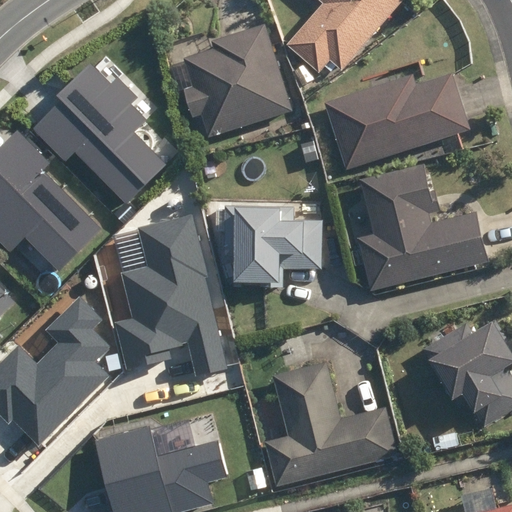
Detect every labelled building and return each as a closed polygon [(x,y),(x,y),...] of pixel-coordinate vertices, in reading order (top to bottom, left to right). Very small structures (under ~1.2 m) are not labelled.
[(288,47),(320,75),(329,63),(342,73),(404,0),(315,0),(323,6),(288,47)] [(203,115),(210,138),(292,113),(265,27),(211,43),(214,50),(185,59),(195,90),(186,93),(193,118),(203,115)] [(78,150),(128,205),(170,167),(133,126),(142,118),(95,67),(32,124),(65,161),(78,150)] [(326,103),(347,170),(470,131),(452,76),(417,87),(414,76),(326,103)] [(23,128),(0,148),(0,241),(10,252),(25,237),(57,269),(103,227),(43,161),(48,156),(23,128)] [(208,159),(190,163),(195,182),(213,177),(208,159)] [(359,240),(371,291),(487,263),(476,214),(432,225),(430,215),(441,212),(436,192),(429,194),(422,167),(361,181),(375,236),(359,240)] [(234,284),(278,285),(278,255),(285,256),(285,270),(320,272),(321,224),(280,224),(281,212),(226,210),(225,257),(234,258),(234,284)] [(222,368),(187,218),(140,229),(149,269),(121,275),(132,323),(120,326),(130,368),(161,360),(157,342),(183,336),(192,374),(222,368)] [(0,312),(16,299),(0,280),(0,312)] [(39,439),(107,380),(89,359),(101,349),(80,326),(94,314),(83,301),(50,330),(62,344),(36,366),(20,349),(0,366),(0,407),(6,402),(39,439)] [(475,413),(484,430),(511,412),(511,374),(507,367),(511,364),(511,358),(490,323),(473,334),(467,324),(425,350),(431,362),(428,363),(451,400),(453,399),(460,410),(467,406),(472,415),(475,413)] [(266,446),(277,488),(399,457),(387,409),(342,421),(328,364),(273,378),(289,440),(266,446)] [(98,441),(116,511),(176,511),(212,503),(207,482),(225,478),(216,442),(156,458),(149,428),(98,441)] [(469,429),(433,439),(436,453),(473,444),(469,429)]
